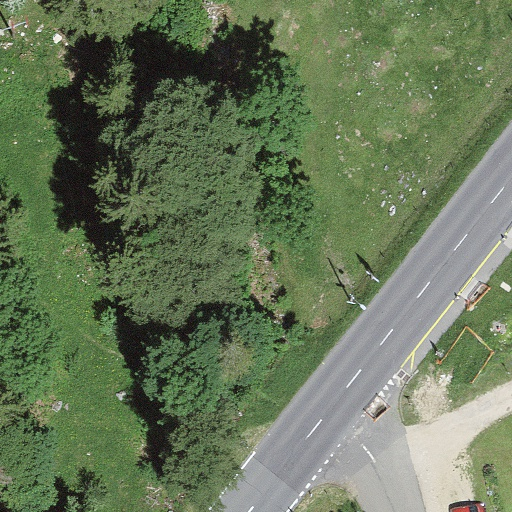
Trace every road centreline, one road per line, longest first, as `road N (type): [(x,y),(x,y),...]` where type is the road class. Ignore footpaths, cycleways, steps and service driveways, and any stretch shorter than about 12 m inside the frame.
road 1 (secondary): [(334,407),(511,182)]
road 2 (residential): [(511,403),(387,480)]
road 3 (secondary): [(253,511),(334,407)]
